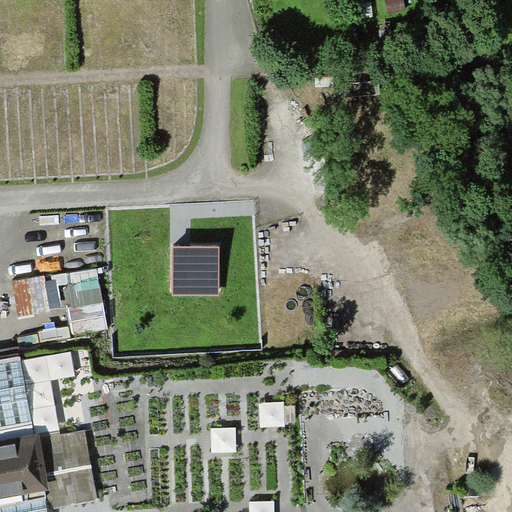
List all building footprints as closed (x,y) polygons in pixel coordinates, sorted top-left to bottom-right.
[(219,246),(172,246),(172,295),(219,296),(219,246)] [(108,328),(96,269),(51,275),(53,280),(46,281),(50,309),(69,307),(73,335),(108,328)] [(45,276),(12,281),(18,317),(51,311),(50,309),(46,281),(45,276)] [(0,360),(20,356),(18,346),(0,349),(0,360)] [(35,434),(0,440),(0,430),(33,424),(20,356),(0,360),(0,511),(48,511),(48,508),(46,499),(0,507),(0,498),(44,490),(49,489),(39,433),(35,434)] [(0,440),(35,434),(33,424),(0,430),(0,440)] [(46,499),(48,508),(98,499),(84,430),(61,435),(60,430),(39,433),(49,489),(44,490),(46,499)] [(0,507),(46,499),(44,490),(0,498),(0,507)]
